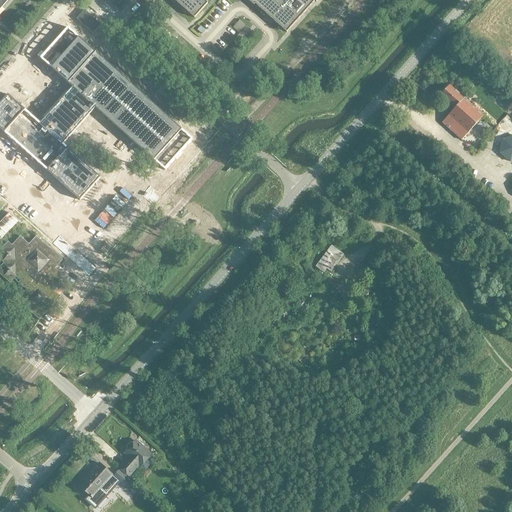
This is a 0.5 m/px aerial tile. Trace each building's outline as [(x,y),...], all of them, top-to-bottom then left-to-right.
[(112,0),(121,8),(126,4),(124,2),(125,0),(112,0)] [(174,0),(194,18),(208,3),(203,0),(174,0)] [(247,0),(254,5),(255,4),(287,33),(315,1),(315,0),(247,0)] [(0,8),(0,23),(5,27),(12,20),(0,8)] [(76,19),(93,34),(101,25),(84,10),(76,19)] [(241,19),(234,26),(245,35),(251,28),(241,19)] [(8,95),(0,103),(0,128),(19,146),(80,201),(101,178),(65,145),(63,144),(64,143),(95,109),(95,108),(97,109),(133,142),(165,171),(193,140),(68,28),(40,59),(72,88),(68,92),(63,98),(60,102),(54,108),(50,113),(44,119),(40,124),(8,95)] [(487,139),(496,128),(450,86),(440,97),(454,109),(442,123),(462,140),(474,127),(487,139)] [(511,161),(511,136),(502,140),(500,153),(510,163),(511,161)] [(331,272),(344,255),(331,246),(318,263),(331,272)] [(5,254),(0,258),(0,273),(12,260),(5,254)] [(12,260),(0,273),(0,275),(6,281),(19,267),(12,260)] [(19,267),(6,281),(13,287),(26,273),(19,267)] [(26,273),(13,287),(20,294),(33,279),(26,273)] [(33,279),(20,294),(28,300),(40,286),(33,279)] [(40,286),(28,300),(35,307),(48,292),(40,286)] [(48,292),(35,307),(42,313),(55,299),(48,292)] [(55,299),(42,313),(49,320),(62,305),(55,299)] [(62,305),(49,320),(56,326),(69,312),(62,305)] [(135,441),(133,444),(132,443),(130,443),(126,447),(127,449),(128,450),(125,452),(130,457),(120,468),(130,477),(150,454),(135,441)] [(84,479),(78,485),(91,497),(89,500),(88,499),(87,500),(95,507),(107,494),(107,493),(106,494),(101,490),(100,488),(112,475),(100,463),(85,480),(84,479)] [(128,489),(133,483),(119,470),(114,476),(128,489)]
